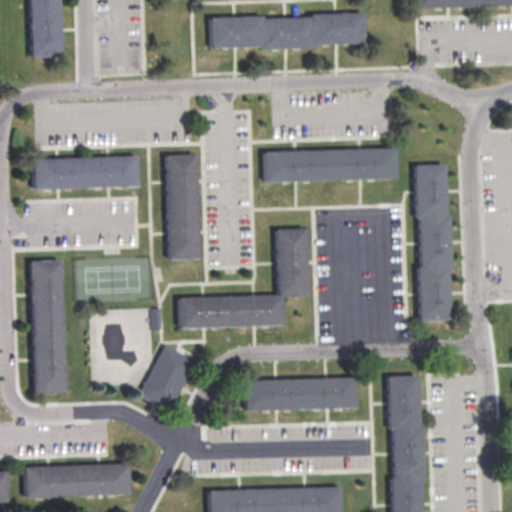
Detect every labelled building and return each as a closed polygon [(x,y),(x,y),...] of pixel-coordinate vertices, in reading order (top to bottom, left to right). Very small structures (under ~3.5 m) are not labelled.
[(25,0),(28,61),(59,60),(56,0),(25,0)] [(412,0),(511,0),(511,4),(413,8),(412,0)] [(207,21),(209,50),(258,48),(258,53),(312,51),(312,48),(362,45),(361,14),(310,17),(310,20),(259,23),(259,18),(207,21)] [(260,151),(392,147),(393,178),(261,182),(260,151)] [(162,155),(192,154),(195,257),(165,258),(162,155)] [(28,157),(133,155),(134,185),(29,188),(28,157)] [(411,165),(441,164),(443,215),(446,215),(448,269),(446,269),(447,308),(416,309),(414,266),(417,266),(415,220),(413,220),(411,165)] [(173,296),(174,327),(279,325),(278,295),(304,294),(302,229),(272,229),(273,294),(173,296)] [(28,261),(57,260),(61,392),(31,393),(28,261)] [(161,344),(136,397),(166,411),(191,359),(161,344)] [(386,511),(383,376),(413,375),(415,426),(418,426),(420,480),(417,480),(418,511),(386,511)] [(240,380),(351,377),(352,407),(241,410),(240,380)] [(19,467),(126,463),(127,492),(20,496),(19,467)] [(204,511),(204,490),(336,486),(336,511),(204,511)]
